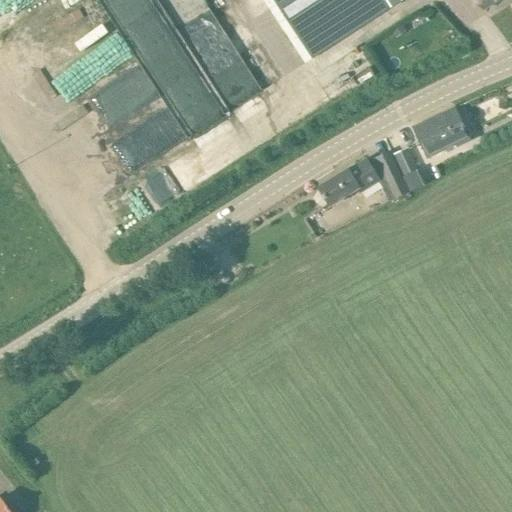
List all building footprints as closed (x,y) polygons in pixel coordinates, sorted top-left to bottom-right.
[(109,0),(139,59),(172,43),(150,0),(109,0)] [(273,0),(313,60),(404,0),(273,0)] [(500,0),(478,0),(485,10),(500,0)] [(455,108),(413,128),(427,158),(458,143),(459,146),(470,140),(455,108)] [(408,148),(392,155),(410,193),(428,185),(420,169),(418,170),(408,148)] [(367,158),(348,170),(318,189),(329,207),(357,190),(360,194),(382,181),(388,183),(402,176),(390,151),(374,159),(369,162),(367,158)] [(0,511),(11,511),(1,498),(0,498),(0,511)]
